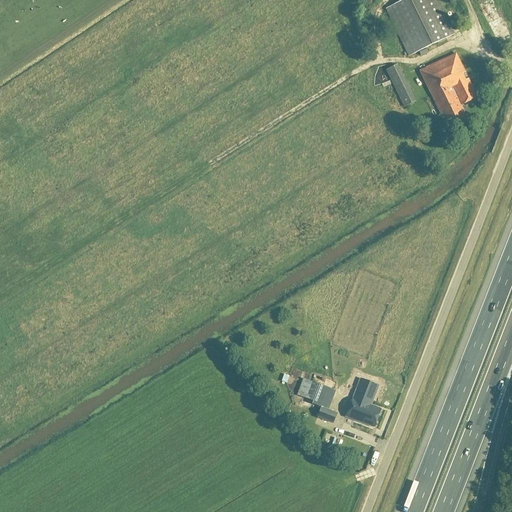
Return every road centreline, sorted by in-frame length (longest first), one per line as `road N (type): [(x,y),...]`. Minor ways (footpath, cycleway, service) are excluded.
road 1 (unclassified): [(365,511),(511,135)]
road 2 (motorway): [(511,259),(413,511)]
road 3 (motorway): [(445,511),(511,335)]
road 4 (motorway): [(476,511),(511,382)]
